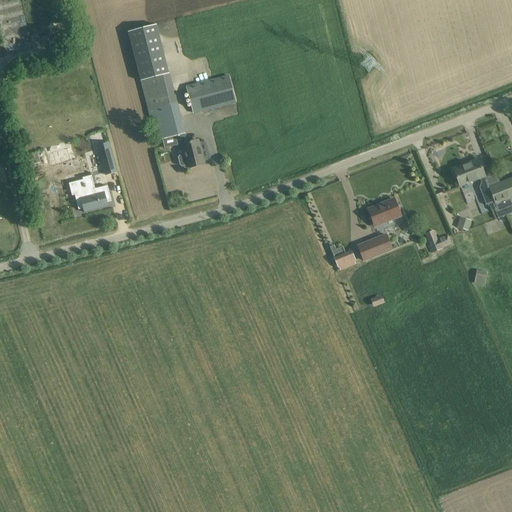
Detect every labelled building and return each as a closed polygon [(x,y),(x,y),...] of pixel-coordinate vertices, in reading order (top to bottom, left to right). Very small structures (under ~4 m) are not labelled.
[(174,137),(184,134),(170,82),(157,34),(155,26),(127,33),(129,41),(142,90),(148,111),(154,135),(160,133),(162,140),(174,137)] [(234,102),(228,77),(186,88),(192,114),(234,102)] [(187,144),(182,145),(184,155),(180,156),(179,158),(180,165),(182,167),(187,165),(188,168),(203,164),(198,141),(187,144)] [(109,143),(97,146),(105,175),(117,172),(109,143)] [(494,202),(493,199),(488,187),(486,181),(478,161),(465,166),(464,165),(453,169),(459,186),(480,177),(482,182),(479,188),(486,205),(494,202)] [(91,176),(82,178),(83,180),(69,184),(72,196),(74,195),(95,190),(95,189),(91,176)] [(497,208),(494,209),(497,219),(511,213),(511,204),(509,198),(511,197),(511,177),(500,183),(497,177),(486,181),(488,187),(493,199),(494,202),(497,208)] [(107,186),(95,189),(95,190),(74,195),(78,210),(83,209),(84,213),(107,207),(106,203),(111,201),(107,186)] [(400,215),(394,199),(368,210),(374,226),(400,215)] [(469,222),(460,219),(457,227),(467,230),(469,222)] [(435,238),(432,230),(423,234),(427,242),(428,241),(429,244),(427,245),(429,251),(449,243),(446,234),(435,238)] [(390,249),(384,234),(356,245),(362,261),(390,249)] [(353,260),(349,251),(333,258),(337,267),(353,260)] [(487,273),(476,271),(474,284),(484,286),(487,273)] [(371,300),(375,308),(386,303),(382,295),(371,300)]
